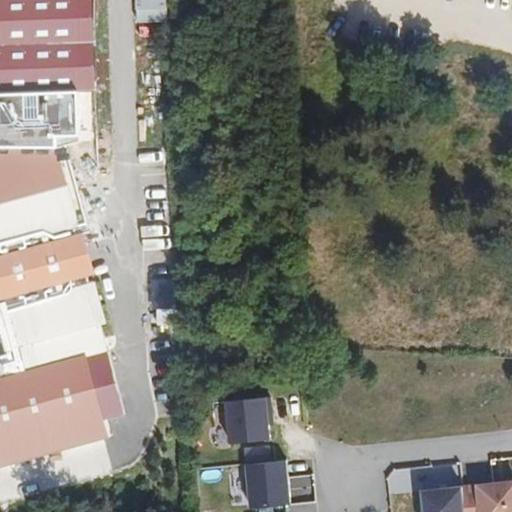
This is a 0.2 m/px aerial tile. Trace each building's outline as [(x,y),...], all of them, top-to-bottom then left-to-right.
[(0,0),(0,147),(52,147),(94,146),(93,0),(0,0)] [(155,0),(137,0),(137,9),(156,8),(155,0)] [(0,202),(74,181),(68,159),(56,159),(52,147),(0,147),(0,202)] [(0,315),(9,340),(8,340),(25,340),(30,361),(107,342),(102,321),(107,318),(74,181),(0,202),(0,315)] [(0,456),(106,429),(104,420),(123,414),(107,353),(88,358),(86,353),(0,375),(0,456)] [(230,444),(269,438),(263,392),(223,398),(230,444)] [(243,458),(250,508),(293,503),(287,453),(243,458)] [(511,511),(511,476),(477,480),(479,511),(511,511)] [(422,511),(464,511),(462,480),(420,484),(422,511)] [(479,511),(477,480),(462,480),(464,511),(479,511)]
